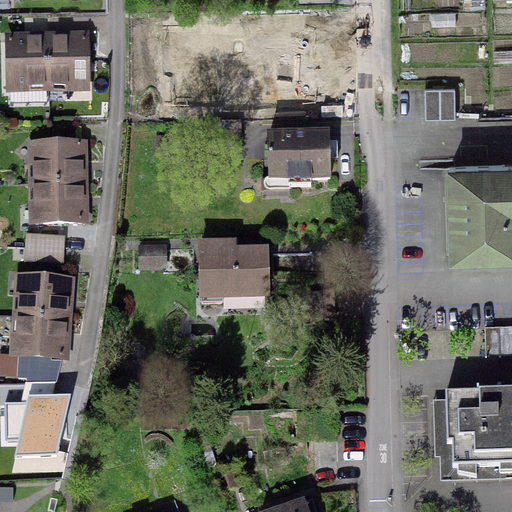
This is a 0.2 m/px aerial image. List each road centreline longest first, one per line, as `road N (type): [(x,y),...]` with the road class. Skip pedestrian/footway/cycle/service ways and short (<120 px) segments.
road 1 (residential): [(381,511),(367,0)]
road 2 (residential): [(77,386),(114,127),(115,0)]
